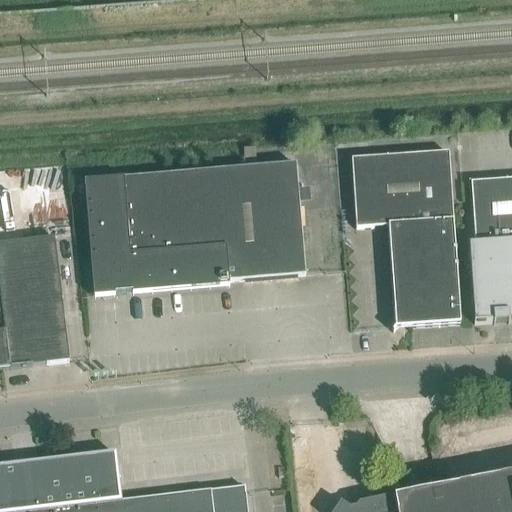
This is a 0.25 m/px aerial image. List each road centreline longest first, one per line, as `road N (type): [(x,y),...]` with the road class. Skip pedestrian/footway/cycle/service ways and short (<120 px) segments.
road 1 (unclassified): [(511,367),(297,381),(0,415)]
road 2 (unknown): [(297,381),(311,511)]
